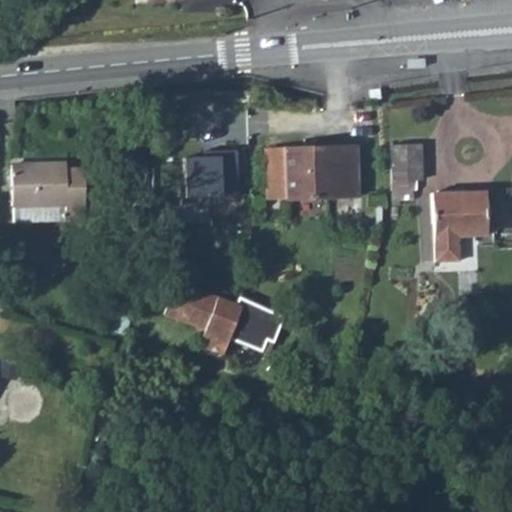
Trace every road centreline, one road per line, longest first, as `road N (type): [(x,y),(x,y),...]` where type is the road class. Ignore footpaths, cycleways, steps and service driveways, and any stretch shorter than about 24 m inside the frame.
road 1 (secondary): [(264,51),(0,78)]
road 2 (secondary): [(511,20),(311,38),(264,51)]
road 3 (secondary): [(264,51),(511,40)]
